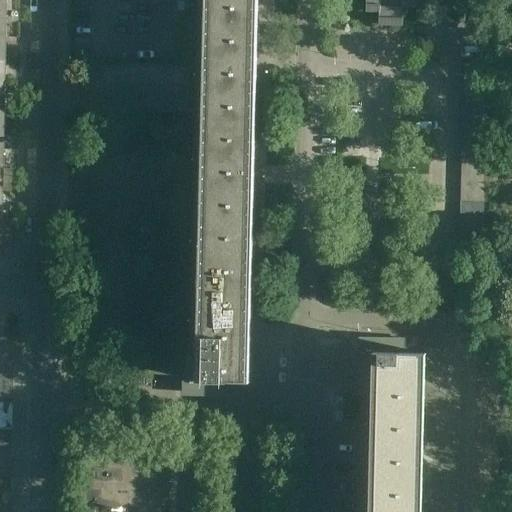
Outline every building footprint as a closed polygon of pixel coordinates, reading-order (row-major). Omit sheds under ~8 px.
[(206,0),(203,174),(253,175),(257,0),(206,0)] [(366,0),(366,11),(379,12),(379,25),(389,25),(389,26),(392,26),(392,25),(403,26),(403,9),(420,9),(420,0),(366,0)] [(488,64),(464,63),(463,75),(487,76),(488,64)] [(487,76),(463,75),(463,87),(487,87),(487,76)] [(487,87),(463,87),(463,98),(487,99),(487,87)] [(487,99),(463,98),(463,110),(487,111),(487,99)] [(487,111),(463,110),(462,122),(486,122),(487,111)] [(486,122),(462,122),(462,134),(486,134),(486,122)] [(486,134),(462,134),(462,145),(486,146),(486,134)] [(486,146),(462,145),(462,157),(486,158),(486,146)] [(486,158),(462,157),(461,169),(485,169),(486,158)] [(485,169),(461,169),(461,180),(485,181),(485,169)] [(253,175),(203,174),(198,381),(197,381),(197,382),(203,382),(202,396),(226,396),(227,382),(250,383),(250,382),(244,382),(245,355),(249,356),(253,175)] [(485,181),(461,180),(461,192),(485,193),(485,181)] [(485,193),(461,192),(461,204),(485,204),(485,193)] [(485,204),(461,204),(460,216),(484,216),(485,204)] [(484,216),(460,216),(460,227),(484,228),(484,216)] [(484,228),(460,227),(460,239),(484,239),(484,228)] [(484,239),(460,239),(460,251),(484,251),(484,239)] [(484,251),(460,251),(459,262),(483,263),(484,251)] [(14,341),(0,340),(0,352),(14,352),(14,341)] [(403,340),(379,340),(379,353),(373,353),(373,354),(374,354),(370,511),(421,511),(424,381),(420,381),(420,355),(426,355),(426,354),(403,353),(403,340)] [(14,352),(0,352),(0,364),(13,364),(14,352)] [(501,364),(477,363),(477,375),(501,375),(501,364)] [(13,364),(0,364),(0,376),(13,377),(13,364)] [(501,375),(477,375),(476,387),(500,387),(501,375)] [(13,377),(0,376),(0,389),(13,389),(13,377)] [(500,387),(476,387),(476,398),(500,399),(500,387)] [(13,389),(0,389),(0,401),(13,402),(13,389)] [(500,399),(476,398),(476,410),(500,411),(500,399)] [(13,402),(0,401),(0,414),(12,414),(13,402)] [(500,411),(476,410),(475,422),(499,422),(500,411)] [(12,414),(0,414),(0,426),(12,427),(12,414)] [(499,422),(475,422),(475,434),(499,434),(499,422)] [(12,427),(0,426),(0,439),(12,439),(12,427)] [(499,434),(475,434),(475,445),(499,446),(499,434)] [(12,439),(0,439),(0,452),(11,453),(12,439)] [(499,446),(475,445),(475,457),(499,458),(499,446)] [(11,453),(0,452),(0,465),(11,465),(11,453)] [(499,458),(475,457),(474,469),(498,469),(499,458)] [(11,465),(0,465),(0,477),(11,478),(11,465)] [(498,469),(474,469),(474,481),(498,481),(498,469)] [(498,481),(474,481),(474,492),(498,493),(498,481)] [(498,493),(474,492),(473,504),(498,505),(498,493)]
